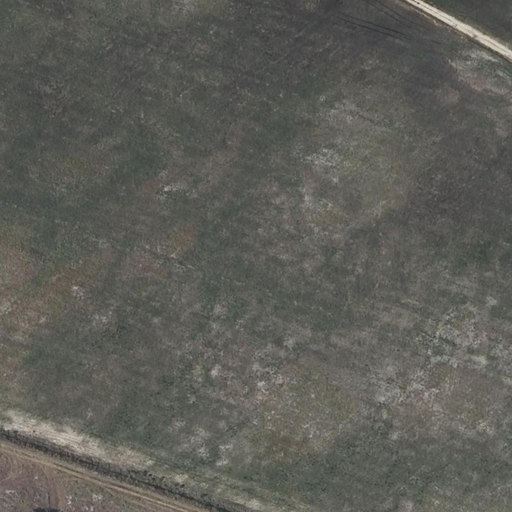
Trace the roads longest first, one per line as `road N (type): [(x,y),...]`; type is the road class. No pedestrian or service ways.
road 1 (track): [(281,511),(420,0)]
road 2 (track): [(0,434),(226,511)]
